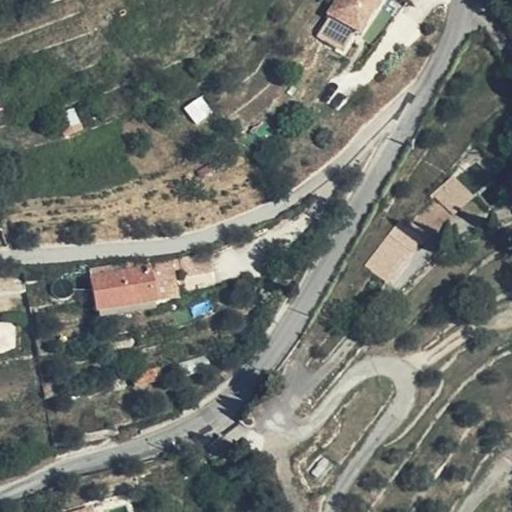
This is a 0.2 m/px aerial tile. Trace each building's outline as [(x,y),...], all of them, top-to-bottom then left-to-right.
[(342,27),(358,0),(314,0),(311,7),(342,27)] [(470,175),(452,146),(435,158),(441,167),(453,187),(470,175)] [(420,214),(453,187),(441,167),(404,197),(417,212),(420,214)] [(407,223),(417,212),(404,197),(399,191),(387,205),(407,223)] [(383,251),(407,223),(387,205),(362,233),(383,251)] [(138,298),(130,262),(74,275),(82,310),(138,298)] [(68,511),(63,497),(55,500),(55,511),(68,511)] [(55,511),(55,500),(21,511),(55,511)]
